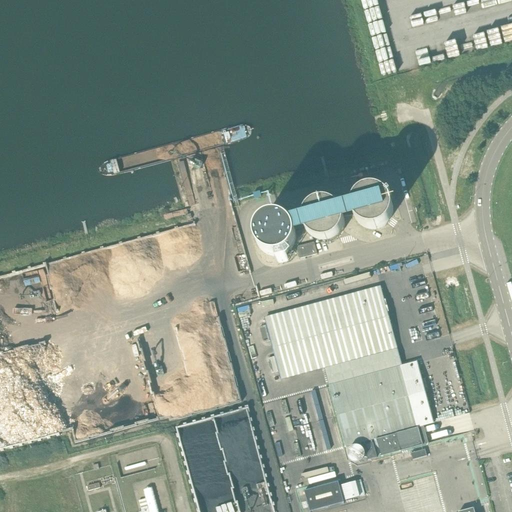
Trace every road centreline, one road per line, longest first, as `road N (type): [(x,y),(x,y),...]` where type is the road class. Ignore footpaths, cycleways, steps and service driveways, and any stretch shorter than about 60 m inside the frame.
road 1 (track): [(0,476),(161,438),(184,511)]
road 2 (unclassified): [(511,334),(482,223),(482,188),(511,126)]
